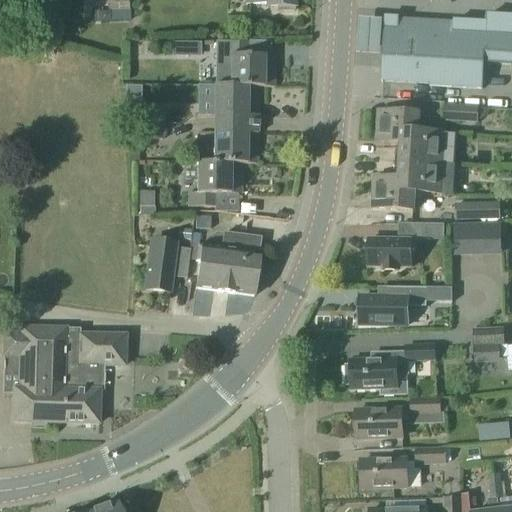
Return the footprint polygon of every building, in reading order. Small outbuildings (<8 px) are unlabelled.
[(105,0),(105,23),(127,23),(126,0),(105,0)] [(245,0),(245,6),(264,7),(264,9),(277,10),(277,14),(293,14),(293,9),(294,9),(294,0),(245,0)] [(381,56),(380,85),(381,85),(381,84),(428,86),(428,89),(481,91),(482,67),(492,67),(511,68),(511,18),(485,17),(484,27),(417,24),(417,23),(384,21),(383,37),(382,37),(381,56)] [(384,21),(359,19),(358,55),(381,56),(384,21)] [(228,90),(256,90),(272,90),(272,59),(247,59),(247,45),(221,45),(221,59),(229,59),(228,88),(228,90)] [(212,126),(255,127),(256,90),(228,90),(228,88),(213,88),(212,126)] [(477,110),(443,108),(442,123),(476,125),(477,110)] [(135,126),(161,126),(162,110),(135,110),(135,126)] [(375,145),(400,146),(416,147),(417,135),(418,116),(377,114),(375,145)] [(161,126),(135,126),(135,142),(161,142),(161,126)] [(211,167),(239,167),(255,167),(255,127),(212,126),(211,166),(211,167)] [(399,164),(452,167),(454,137),(417,135),(416,147),(400,146),(399,164)] [(399,164),(398,182),(414,183),(413,195),(450,198),(452,167),(399,164)] [(211,167),(211,166),(196,165),(195,195),(187,195),(187,210),(213,210),(213,197),(238,197),(239,167),(211,167)] [(414,183),(398,182),(373,180),(371,211),(412,213),(413,195),(414,183)] [(498,208),(454,208),(454,222),(498,222),(498,208)] [(414,227),(414,242),(442,242),(443,227),(414,227)] [(455,251),(499,251),(498,227),(455,227),(455,251)] [(196,248),(194,263),(198,264),(194,291),(215,294),(233,296),(252,299),(258,256),(257,256),(259,240),(222,236),(220,251),(196,248)] [(149,244),(143,292),(168,295),(171,273),(184,275),(184,281),(185,281),(188,252),(174,250),(174,247),(171,247),(171,245),(163,239),(153,242),(152,244),(149,244)] [(409,271),(410,242),(397,242),(368,241),(368,270),(382,270),(382,273),(396,273),(396,270),(409,271)] [(386,300),(377,300),(359,299),(359,327),(406,328),(406,309),(425,310),(426,290),(386,290),(386,300)] [(2,358),(3,358),(13,359),(13,392),(12,425),(97,426),(98,393),(97,393),(98,368),(123,368),(124,338),(78,337),(78,332),(65,332),(65,331),(19,330),(19,328),(7,328),(7,336),(3,336),(2,358)] [(473,332),(474,361),(503,360),(502,331),(473,332)] [(349,368),(345,368),(345,387),(350,387),(350,392),(379,391),(379,399),(406,398),(406,377),(407,376),(406,363),(434,362),(433,348),(405,349),(405,355),(380,356),(380,363),(349,364),(349,368)] [(13,392),(13,359),(3,358),(3,373),(2,373),(2,392),(13,392)] [(410,418),(439,417),(439,415),(438,403),(410,404),(410,417),(410,418)] [(401,440),(401,428),(400,418),(400,413),(354,414),(355,442),(401,440)] [(509,433),(508,427),(493,428),(494,444),(509,443),(509,441),(509,433)] [(416,450),(449,450),(449,440),(416,440),(416,450)] [(443,452),(415,453),(416,467),(444,466),(443,452)] [(414,465),(406,466),(405,462),(360,464),(360,492),(420,490),(419,473),(414,473),(414,465)] [(488,478),(489,490),(500,489),(498,476),(488,478)] [(500,489),(489,490),(490,500),(490,502),(496,501),(501,501),(501,500),(500,489)] [(501,501),(496,501),(497,511),(511,511),(508,511),(507,499),(501,500),(501,501)] [(486,511),(497,511),(496,501),(490,502),(490,500),(486,501),(486,511)] [(459,511),(459,501),(443,501),(443,511),(459,511)]
